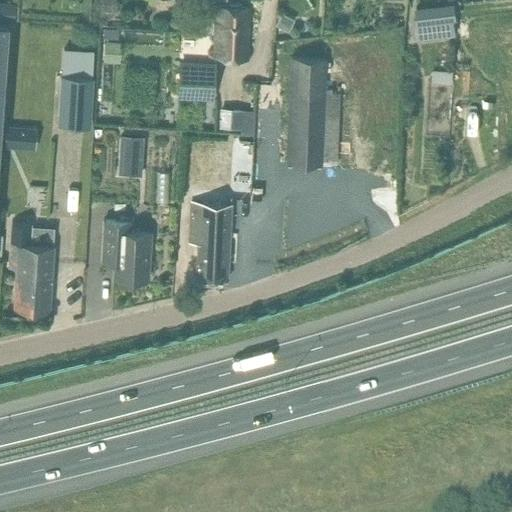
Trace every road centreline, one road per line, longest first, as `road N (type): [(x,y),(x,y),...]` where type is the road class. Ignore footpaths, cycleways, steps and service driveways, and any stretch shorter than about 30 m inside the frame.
road 1 (residential): [(0,356),(252,295),(365,253),(511,179)]
road 2 (motorway): [(511,290),(0,432)]
road 3 (motorway): [(0,483),(511,341)]
road 4 (unknown): [(254,155),(264,0)]
